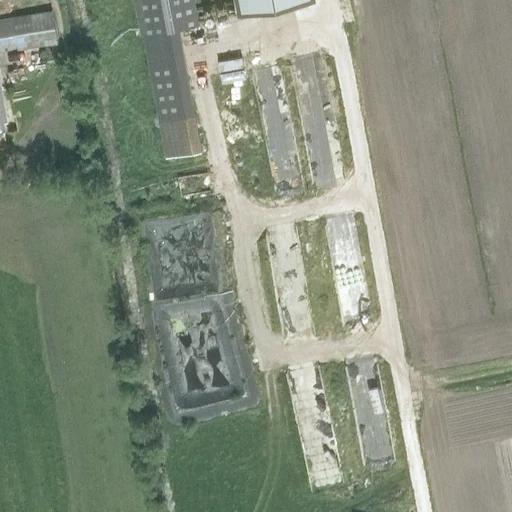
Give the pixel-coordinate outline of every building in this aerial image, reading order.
[(202,152),(195,115),(179,28),(198,25),(193,0),(136,0),(166,159),(202,152)] [(235,0),(238,17),(314,2),(313,0),(235,0)] [(52,10),(0,18),(0,52),(3,52),(1,45),(16,42),(18,50),(58,43),(52,10)] [(253,68),(282,200),(312,193),(308,178),(319,176),(321,186),(346,180),(344,169),(313,176),(287,60),(253,68)] [(319,487),(345,487),(344,471),(318,472),(319,487)]
